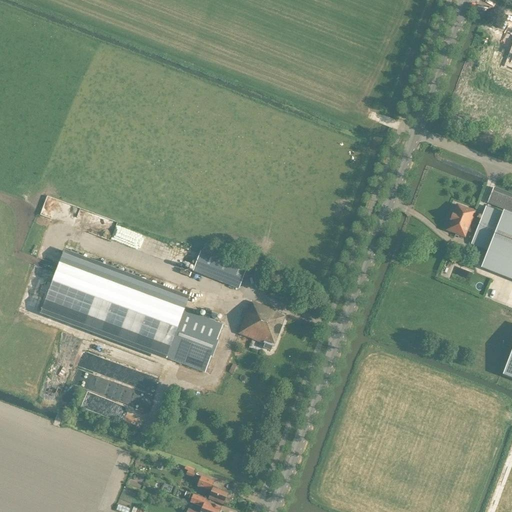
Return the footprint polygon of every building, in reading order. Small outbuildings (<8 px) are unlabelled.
[(511,195),(493,188),(488,203),(511,212),(511,195)] [(450,221),(446,230),(450,232),(451,232),(465,238),(467,232),(469,232),(475,235),(471,244),(488,251),(484,261),(482,266),(511,277),(511,216),(486,207),(481,221),(473,218),(475,212),(456,204),(453,214),(450,215),(449,218),(450,221)] [(115,233),(120,217),(97,211),(96,216),(95,216),(92,227),(115,233)] [(201,252),(193,271),(239,289),(246,270),(201,252)] [(188,300),(63,254),(42,310),(98,331),(166,357),(205,372),(222,325),(184,311),(188,300)] [(249,311),(247,310),(239,334),(265,344),(264,348),(271,351),(272,346),(274,347),(286,315),(253,302),(249,311)] [(511,350),(503,375),(511,378),(511,350)] [(102,353),(98,368),(117,373),(112,392),(153,404),(163,370),(102,353)] [(208,499),(209,499),(224,505),(228,493),(211,486),(213,482),(201,477),(197,486),(211,491),(208,499)] [(166,479),(165,487),(174,488),(175,480),(166,479)] [(190,502),(203,507),(201,511),(219,511),(221,507),(206,501),(207,499),(193,494),(190,502)]
